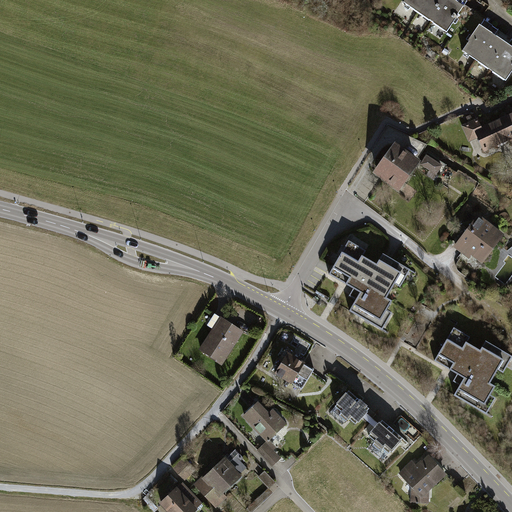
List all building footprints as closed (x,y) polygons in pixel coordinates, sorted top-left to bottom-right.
[(407,0),(405,4),(450,34),(467,9),(470,5),(462,0),(407,0)] [(511,41),(486,23),(466,52),(510,83),(511,79),(511,41)] [(480,119),(462,128),(469,143),(480,138),(486,152),(511,141),(511,142),(511,114),(484,128),(480,119)] [(398,147),(378,173),(375,177),(411,203),(419,191),(413,187),(427,169),(439,178),(446,169),(431,158),(425,166),(398,147)] [(505,235),(479,218),(457,250),(483,268),(505,235)] [(367,250),(350,241),(331,276),(355,289),(351,296),(358,300),(351,312),(383,330),(393,313),(387,310),(392,300),(387,297),(396,283),(402,286),(411,270),(383,254),(378,264),(364,256),(367,250)] [(240,331),(213,314),(205,327),(212,331),(199,350),(209,356),(209,357),(219,364),(240,331)] [(471,336),(455,328),(437,361),(459,373),(455,380),(461,384),(456,394),(488,413),(498,397),(492,393),(496,386),(491,383),(499,368),(504,371),(511,358),(511,354),(487,341),(483,349),(468,341),(471,336)] [(306,360),(286,349),(281,358),(284,360),(277,372),(294,381),(306,360)] [(369,409),(348,390),(335,406),(356,424),(369,409)] [(270,413),(260,402),(245,415),(268,440),(287,423),(274,409),(270,413)] [(403,436),(383,417),(368,434),(389,452),(403,436)] [(267,442),(259,450),(273,465),(282,457),(267,442)] [(229,456),(227,454),(196,484),(217,506),(227,496),(223,491),(243,472),(248,467),(239,457),(242,455),(237,449),(229,456)] [(429,503),(429,491),(448,473),(428,454),(421,460),(420,459),(415,464),(412,460),(399,473),(413,488),(412,502),(429,503)] [(184,457),(174,467),(185,479),(196,469),(184,457)] [(268,470),(260,475),(269,487),(276,482),(268,470)] [(194,511),(201,506),(182,484),(162,502),(171,511),(194,511)]
